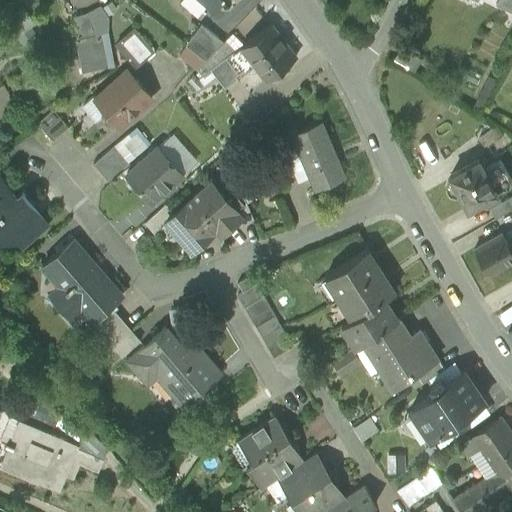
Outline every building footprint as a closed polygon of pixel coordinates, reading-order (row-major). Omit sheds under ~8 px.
[(207,0),(189,0),(199,9),(207,0)] [(511,0),(495,0),(495,1),(511,9),(511,0)] [(285,41),(270,21),(241,43),(257,63),(267,76),(296,54),(285,41)] [(222,39),(201,22),(185,42),(205,58),(222,39)] [(90,35),(77,37),(84,68),(106,64),(100,33),(90,35)] [(126,33),(116,42),(137,66),(147,57),(126,33)] [(234,48),(223,40),(197,68),(202,73),(210,67),(225,55),(234,48)] [(234,48),(225,55),(238,72),(240,75),(257,63),(241,43),(234,48)] [(401,44),(395,54),(414,66),(420,57),(401,44)] [(225,55),(210,67),(225,86),(237,77),(235,74),(238,72),(225,55)] [(128,71),(115,82),(114,80),(95,97),(93,94),(83,103),(96,118),(102,113),(109,122),(116,120),(119,124),(137,108),(137,102),(142,97),(149,97),(151,95),(128,68),(126,69),(128,71)] [(53,107),(37,122),(53,140),(69,125),(53,107)] [(320,119),(292,131),(298,146),(287,151),(299,178),(310,173),(316,186),(344,174),(320,119)] [(114,144),(128,161),(151,141),(137,124),(114,144)] [(496,125),(479,137),(486,146),(503,134),(496,125)] [(158,145),(182,172),(197,159),(173,132),(158,145)] [(114,144),(93,162),(107,179),(128,161),(114,144)] [(182,172),(158,145),(126,172),(127,173),(126,174),(126,180),(130,184),(135,185),(136,184),(150,200),(182,172)] [(500,198),(478,158),(450,174),(451,177),(447,179),(445,185),(448,192),(455,194),(459,191),(467,206),(485,197),(488,204),(500,198)] [(18,195),(0,174),(0,235),(16,221),(31,238),(49,222),(22,191),(18,195)] [(226,197),(211,179),(191,196),(222,232),(238,219),(240,217),(236,208),(226,197)] [(253,217),(241,190),(226,197),(236,208),(240,217),(238,219),(241,223),(253,217)] [(511,194),(489,207),(495,218),(511,208),(511,194)] [(173,212),(166,218),(168,221),(192,248),(216,227),(221,233),(222,232),(191,196),(173,212)] [(165,202),(144,221),(154,233),(168,221),(166,218),(173,212),(165,202)] [(511,239),(508,242),(502,232),(474,247),(488,272),(511,258),(511,239)] [(122,293),(74,237),(42,264),(64,289),(55,297),(71,316),(85,304),(95,316),(122,293)] [(367,246),(325,273),(325,274),(330,271),(342,291),(338,293),(339,294),(343,291),(381,267),(367,246)] [(381,267),(343,291),(355,311),(356,312),(384,294),(394,288),(381,267)] [(250,272),(237,279),(242,288),(243,288),(256,281),(250,272)] [(256,281),(243,288),(243,289),(237,292),(244,304),(263,293),(256,281)] [(263,293),(244,304),(250,314),(269,303),(263,293)] [(384,294),(356,312),(355,311),(341,320),(342,321),(346,318),(360,339),(365,336),(397,315),(384,294)] [(269,303),(250,314),(256,324),(275,312),(269,303)] [(115,308),(90,329),(106,348),(113,342),(131,327),(131,326),(115,308)] [(275,312),(256,324),(262,334),(280,323),(275,312)] [(397,315),(365,336),(394,382),(416,368),(437,354),(420,327),(409,333),(397,315)] [(193,337),(183,345),(165,323),(127,356),(140,372),(149,364),(183,403),(221,370),(193,337)] [(280,323),(262,334),(267,344),(286,333),(280,323)] [(131,327),(113,342),(122,352),(140,337),(131,327)] [(286,333),(267,344),(273,353),(292,342),(286,333)] [(338,369),(358,358),(353,349),(333,361),(338,369)] [(437,354),(416,368),(422,378),(444,364),(437,354)] [(445,380),(440,373),(430,380),(434,387),(410,403),(431,433),(483,396),(463,367),(445,380)] [(55,423),(60,412),(31,400),(26,410),(55,423)] [(275,410),(237,435),(251,457),(289,432),(275,410)] [(81,439),(81,438),(85,429),(60,412),(55,423),(81,439)] [(511,429),(500,412),(471,432),(489,458),(511,442),(511,429)] [(78,444),(22,420),(22,421),(12,416),(11,417),(1,438),(6,440),(4,444),(8,445),(1,461),(27,472),(25,476),(36,480),(36,481),(38,481),(38,480),(59,489),(72,459),(77,447),(78,444)] [(289,432),(251,457),(266,479),(277,472),(303,454),(289,432)] [(489,458),(471,432),(459,440),(477,466),(489,458)] [(78,444),(77,447),(103,458),(107,449),(81,438),(81,439),(78,444)] [(511,442),(489,458),(494,466),(483,475),(495,493),(511,481),(511,442)] [(77,447),(72,459),(97,470),(103,458),(77,447)] [(303,454),(277,472),(303,511),(312,511),(344,491),(315,447),(303,454)] [(489,458),(477,466),(483,475),(494,466),(489,458)] [(430,462),(396,485),(412,505),(445,482),(430,462)] [(483,475),(454,495),(460,503),(459,503),(465,511),(467,511),(495,493),(483,475)] [(344,491),(312,511),(360,511),(359,508),(376,497),(364,479),(344,491)]
